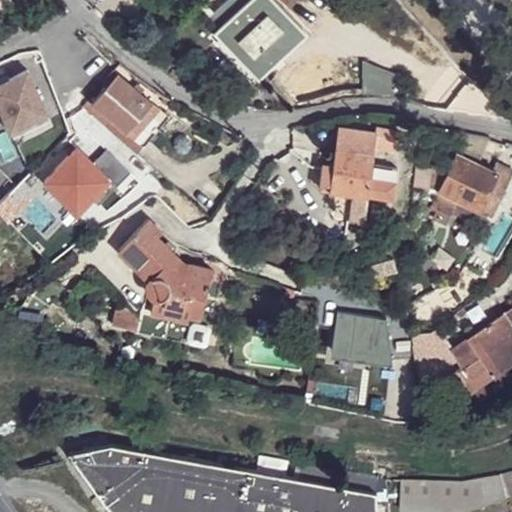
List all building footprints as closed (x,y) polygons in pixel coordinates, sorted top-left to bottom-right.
[(265,0),(298,34),(256,72),(262,78),(306,34),(273,0),(246,0),(216,29),(220,33),(256,0),(265,0)] [(256,0),(220,33),(256,72),(298,34),(265,0),(256,0)] [(371,63),(365,99),(369,99),(390,100),(403,100),(403,79),(371,63)] [(125,131),(153,97),(118,68),(91,102),(125,131)] [(0,109),(9,129),(46,111),(26,69),(0,81),(0,109)] [(153,97),(125,131),(133,137),(161,104),(153,97)] [(46,111),(9,129),(16,143),(53,125),(46,111)] [(373,166),(376,148),(399,152),(403,127),(380,123),(360,123),(359,130),(340,127),(335,165),(328,164),(327,168),(324,168),(321,188),(369,194),(370,191),(393,194),(396,169),(373,166)] [(78,147),(45,180),(78,214),(93,199),(97,203),(129,171),(107,149),(93,163),(78,147)] [(494,171),(458,155),(442,192),(490,214),(511,166),(499,160),(494,171)] [(435,214),(443,220),(453,204),(445,198),(435,214)] [(191,296),(202,298),(208,267),(190,264),(162,239),(167,234),(151,219),(118,252),(143,277),(144,287),(156,299),(153,313),(187,320),(191,296)] [(317,258),(316,271),(344,276),(345,262),(317,258)] [(371,278),(395,272),(391,259),(368,265),(371,278)] [(198,322),(202,298),(191,296),(187,320),(198,322)] [(114,302),(109,322),(134,327),(136,314),(122,304),(114,302)] [(380,356),(387,316),(339,309),(332,349),(380,356)] [(511,319),(507,310),(471,335),(495,374),(511,362),(511,319)] [(495,374),(471,335),(453,347),(460,360),(477,386),(495,374)] [(463,395),(477,386),(460,360),(446,369),(463,395)] [(511,362),(495,374),(505,389),(511,384),(511,362)] [(380,511),(381,496),(117,445),(72,451),(111,502),(121,511),(380,511)] [(507,473),(485,475),(489,501),(501,499),(510,497),(508,491),(507,473)] [(463,481),(405,480),(404,509),(464,505),(489,501),(485,475),(468,478),(463,481)]
